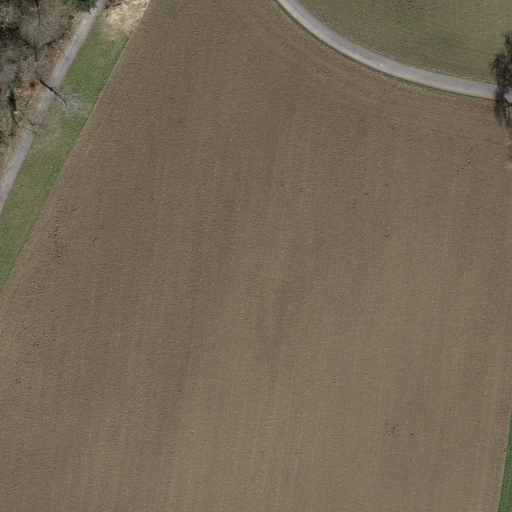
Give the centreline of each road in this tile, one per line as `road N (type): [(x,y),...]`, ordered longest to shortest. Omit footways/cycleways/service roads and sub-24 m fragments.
road 1 (unclassified): [(284,0),(351,58),(511,94)]
road 2 (track): [(0,212),(99,0)]
